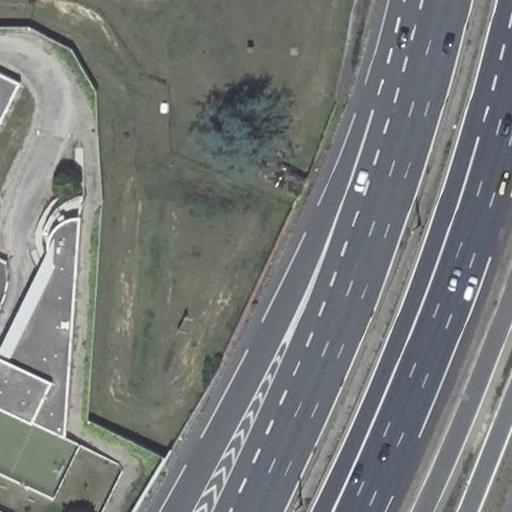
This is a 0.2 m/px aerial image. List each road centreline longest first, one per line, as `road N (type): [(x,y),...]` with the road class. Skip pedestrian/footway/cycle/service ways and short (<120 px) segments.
road 1 (trunk): [(414,0),(301,271),(173,511)]
road 2 (trunk): [(436,0),(405,132),(349,299),(255,511)]
road 3 (trunk): [(315,511),(386,363),(511,46)]
road 4 (trunk): [(354,511),(478,203),(511,66)]
road 5 (trunk): [(416,511),(511,293)]
road 6 (trunk): [(466,511),(511,400)]
